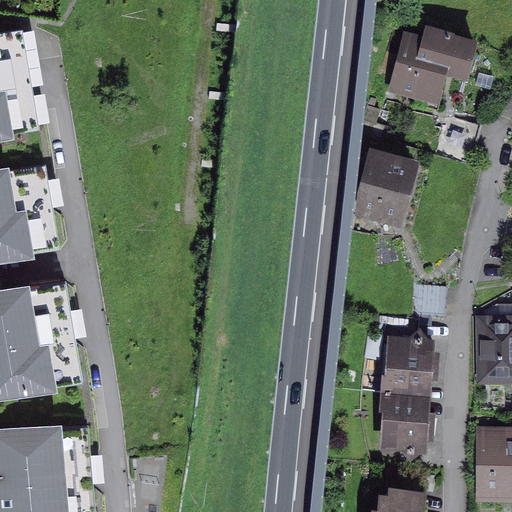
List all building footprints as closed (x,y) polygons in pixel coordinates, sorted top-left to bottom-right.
[(404,31),(388,90),(441,104),(449,74),(472,80),(483,41),(427,26),(424,36),(404,31)] [(0,34),(0,142),(43,135),(24,30),(0,34)] [(424,161),(370,148),(353,213),(407,227),(424,161)] [(0,163),(0,262),(61,253),(46,156),(0,163)] [(0,300),(0,399),(82,387),(67,290),(0,300)] [(511,316),(480,317),(481,384),(511,383),(511,316)] [(426,396),(430,343),(392,341),(388,393),(426,396)] [(423,449),(426,396),(388,393),(384,446),(423,449)] [(94,511),(87,426),(0,432),(0,511),(94,511)] [(511,426),(479,426),(480,502),(511,502),(511,426)] [(426,511),(428,493),(395,489),(394,500),(383,498),(382,511),(426,511)]
